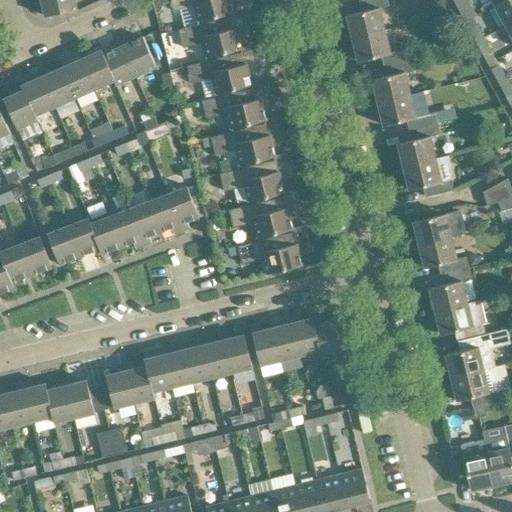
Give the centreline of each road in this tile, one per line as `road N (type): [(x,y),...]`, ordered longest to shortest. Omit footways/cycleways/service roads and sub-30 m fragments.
road 1 (residential): [(0,364),(372,273)]
road 2 (residential): [(372,273),(297,0)]
road 3 (residential): [(433,511),(372,273)]
road 4 (residential): [(20,53),(132,3)]
